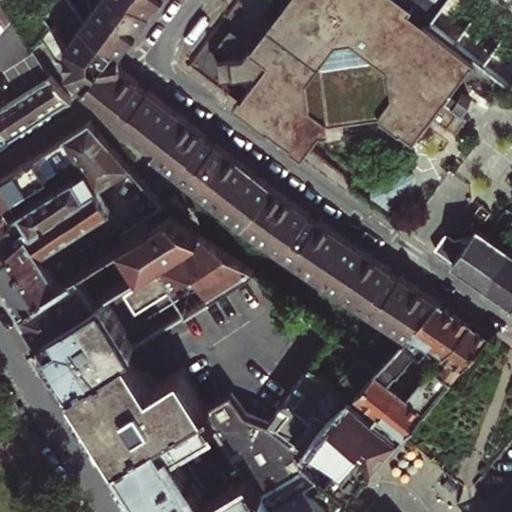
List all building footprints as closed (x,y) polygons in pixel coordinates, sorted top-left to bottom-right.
[(99,0),(82,23),(114,48),(89,88),(214,183),(396,316),(400,311),(418,324),(439,299),(428,291),(402,273),(400,277),(396,274),(392,272),(394,268),(382,259),(357,242),(352,238),(338,227),(322,215),(319,218),(316,216),(312,213),(314,210),(292,192),(259,168),(222,140),(220,139),(217,143),(206,135),(209,131),(201,125),(190,117),(186,114),(168,100),(151,88),(148,91),(143,87),(138,84),(141,80),(122,66),(122,62),(122,55),(121,53),(149,15),(146,13),(153,3),(157,5),(160,0),(99,0)] [(269,26),(236,0),(211,34),(198,51),(203,76),(228,95),(265,122),(307,153),(325,128),(330,127),(329,114),(383,108),(385,124),(398,122),(403,127),(406,123),(417,131),(437,106),(457,122),(469,108),(450,92),(477,57),(430,19),(443,0),(288,0),(272,22),(269,26)] [(0,141),(66,97),(47,73),(0,104),(0,141)] [(125,166),(84,121),(61,137),(73,155),(10,196),(0,202),(0,221),(18,210),(22,215),(31,229),(91,189),(125,166)] [(73,155),(61,137),(0,176),(0,179),(10,196),(73,155)] [(0,202),(10,196),(0,179),(0,202)] [(0,275),(6,285),(20,307),(86,264),(82,259),(75,258),(67,264),(63,263),(55,269),(51,276),(38,255),(106,211),(91,189),(31,229),(21,235),(0,249),(0,275)] [(0,221),(0,249),(21,235),(13,222),(22,215),(18,210),(0,221)] [(31,324),(39,335),(95,299),(87,287),(108,272),(116,284),(194,233),(166,212),(86,264),(20,307),(31,324)] [(511,249),(479,226),(475,224),(470,231),(453,235),(445,230),(433,245),(511,302),(511,249)] [(55,362),(70,385),(126,350),(249,271),(194,233),(116,284),(95,299),(39,335),(55,362)] [(443,302),(439,299),(418,324),(355,398),(377,417),(374,420),(398,440),(400,437),(403,434),(424,410),(408,397),(411,392),(397,380),(421,353),(429,354),(438,343),(447,351),(472,322),(454,310),(443,302)] [(451,379),(489,334),(482,329),(472,322),(447,351),(454,357),(445,368),(440,364),(414,395),(411,392),(408,397),(424,410),(451,379)] [(100,431),(117,459),(205,406),(180,367),(149,386),(138,368),(126,350),(70,385),(83,405),(100,431)] [(374,420),(309,366),(268,423),(312,460),(351,492),(369,471),(398,440),(374,420)] [(123,468),(137,490),(150,511),(224,511),(312,460),(268,423),(229,391),(205,406),(117,459),(123,468)] [(332,511),(346,497),(351,492),(312,460),(224,511),(332,511)]
